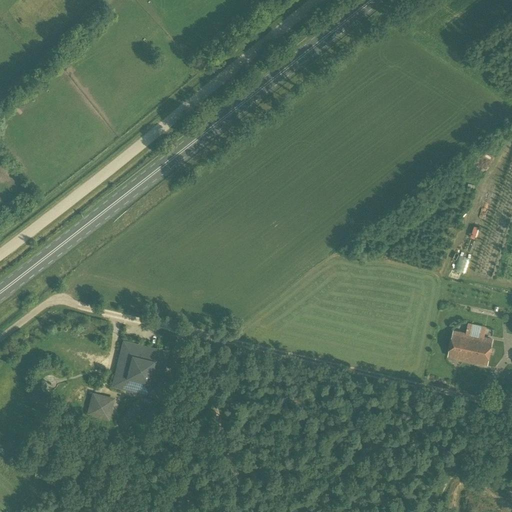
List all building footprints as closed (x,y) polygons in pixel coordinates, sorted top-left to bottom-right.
[(459,255),(456,269),(467,272),(470,258),(459,255)] [(487,363),(492,339),(454,331),(449,355),(487,363)] [(118,373),(116,373),(113,385),(156,395),(166,353),(154,350),(154,352),(134,347),(135,345),(124,342),(121,353),(123,354),(118,373)] [(92,392),(86,415),(109,421),(114,397),(92,392)] [(133,405),(122,418),(129,423),(139,411),(133,405)]
